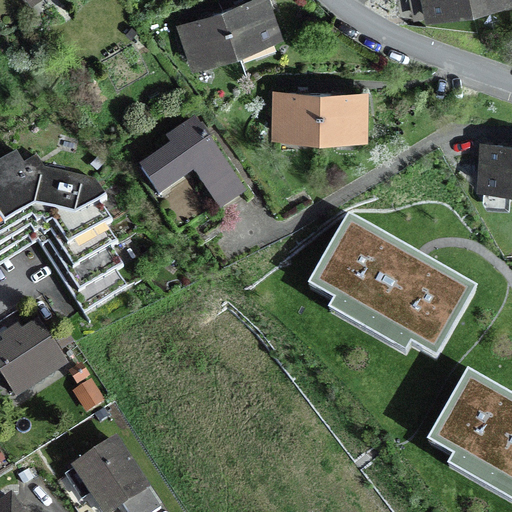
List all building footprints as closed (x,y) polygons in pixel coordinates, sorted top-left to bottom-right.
[(263,0),(256,0),(221,13),(235,52),(276,37),(263,0)] [(468,0),(423,0),(428,19),(471,10),(468,0)] [(511,0),(468,0),(471,10),(511,0)] [(221,13),(179,27),(193,66),(235,52),(221,13)] [(319,95),(275,94),(274,136),(318,136),(319,95)] [(363,96),(319,95),(318,136),(362,137),(363,96)] [(193,174),(218,211),(242,195),(193,125),(170,140),(174,147),(140,171),(158,197),(193,174)] [(511,148),(482,146),(479,187),(511,189),(511,148)] [(0,251),(21,238),(29,233),(71,301),(121,269),(110,251),(116,247),(104,228),(111,224),(99,206),(105,202),(93,182),(43,171),(35,158),(22,166),(14,154),(0,162),(0,251)] [(434,353),(468,294),(415,263),(350,227),(316,287),(434,353)] [(20,337),(17,334),(2,344),(4,347),(0,349),(0,376),(14,399),(63,367),(36,326),(20,337)] [(511,487),(511,405),(471,382),(436,443),(511,487)] [(114,444),(74,471),(101,511),(113,511),(145,491),(114,444)] [(0,511),(16,511),(9,500),(0,505),(0,511)]
